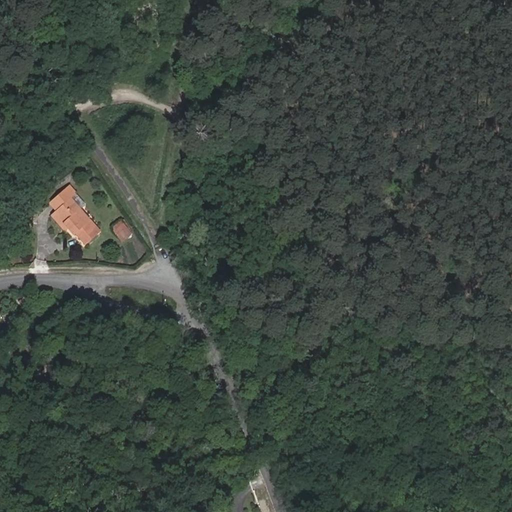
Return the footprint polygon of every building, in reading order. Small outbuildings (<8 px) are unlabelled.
[(83,215),(79,211),(69,199),(75,194),(70,188),(51,203),(58,212),(55,214),(68,229),(73,235),(79,241),(91,230),(85,223),(86,222),(82,217),(83,215)] [(69,199),(79,211),(86,205),(75,194),(69,199)] [(66,231),(68,229),(55,214),(53,216),(66,231)] [(88,221),(83,215),(82,217),(86,222),(85,223),(91,230),(94,227),(88,221)] [(113,228),(123,240),(134,232),(124,220),(113,228)]
